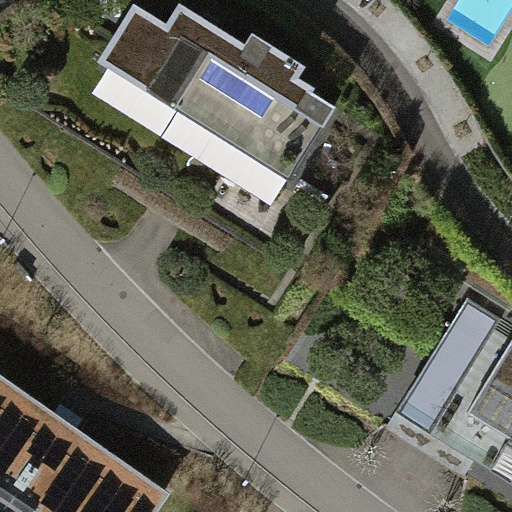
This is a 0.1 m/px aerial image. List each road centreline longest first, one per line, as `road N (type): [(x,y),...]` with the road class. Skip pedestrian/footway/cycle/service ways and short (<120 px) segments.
road 1 (residential): [(0,160),(107,291),(359,511)]
road 2 (residential): [(312,0),(381,60),(475,202),(511,233)]
